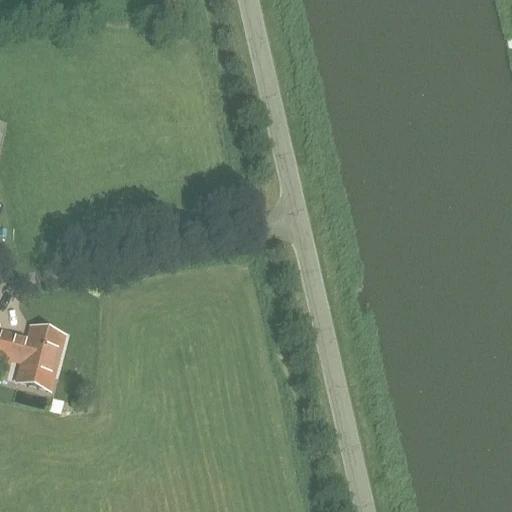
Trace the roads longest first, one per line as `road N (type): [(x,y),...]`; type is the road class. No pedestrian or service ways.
road 1 (unclassified): [(364,511),(247,0)]
road 2 (unknown): [(298,221),(0,275)]
